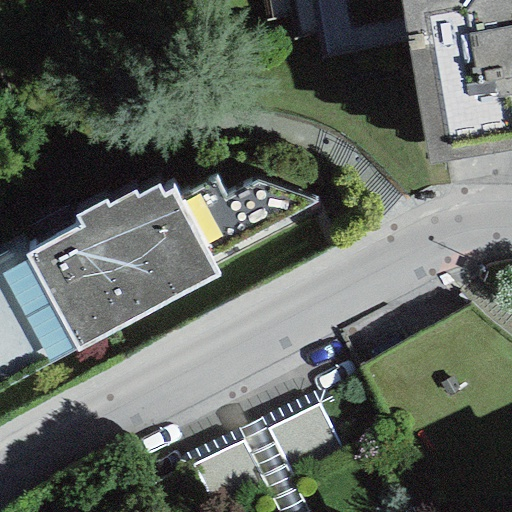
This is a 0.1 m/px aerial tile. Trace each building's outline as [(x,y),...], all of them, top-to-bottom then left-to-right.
[(511,0),(399,0),(417,93),(428,164),(511,151),(511,0)] [(0,390),(76,349),(79,353),(219,277),(172,192),(162,197),(157,187),(138,198),(135,193),(107,208),(104,202),(75,218),(80,229),(27,258),(23,253),(0,264),(0,390)] [(193,467),(317,406),(310,394),(185,454),(193,467)] [(339,450),(317,406),(193,467),(215,511),(263,487),(289,475),(339,450)] [(306,511),(289,475),(263,487),(275,511),(306,511)]
